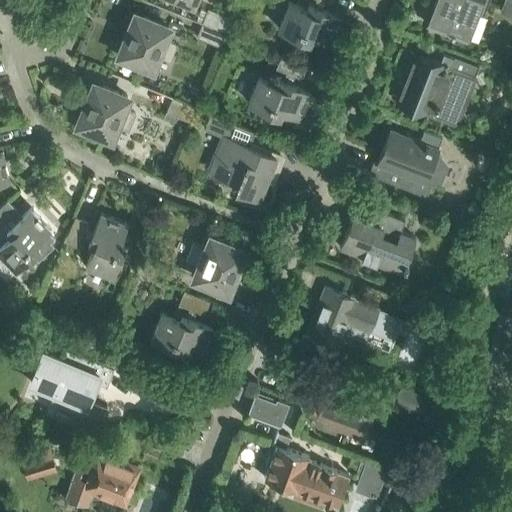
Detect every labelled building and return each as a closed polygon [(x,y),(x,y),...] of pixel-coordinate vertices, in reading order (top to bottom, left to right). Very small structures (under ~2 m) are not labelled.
[(483,14),(488,0),(435,0),(427,23),(466,38),(477,12),(483,14)] [(511,14),(511,0),(504,0),(500,10),(511,14)] [(330,41),(340,15),(309,3),(307,8),(289,1),(278,26),(310,39),(312,34),(330,41)] [(226,31),(232,16),(209,7),(203,21),(226,31)] [(177,42),(168,38),(172,27),(135,12),(131,23),(129,22),(121,41),(123,42),(119,53),(156,68),(161,56),(170,59),(177,42)] [(220,44),(226,31),(203,21),(197,35),(220,44)] [(458,124),(477,74),(475,73),(479,64),(455,54),(452,64),(415,49),(399,89),(395,100),(404,103),(458,124)] [(306,64),(281,53),(276,66),(301,76),(306,64)] [(241,81),(246,67),(235,63),(231,78),(241,81)] [(300,115),(310,90),(279,77),(277,82),(259,75),(249,101),(280,113),(282,108),(300,115)] [(136,111),(127,108),(131,97),(94,82),(90,92),(88,91),(80,111),(82,112),(78,122),(115,137),(120,125),(129,129),(136,111)] [(190,119),(196,105),(173,96),(167,110),(190,119)] [(374,158),(368,172),(427,195),(432,182),(442,180),(449,163),(438,150),(439,147),(437,147),(441,135),(424,128),(419,140),(390,128),(378,160),(374,158)] [(221,150),(217,148),(208,168),(239,180),(236,186),(259,195),(269,171),(276,173),(283,158),(227,135),(221,150)] [(0,180),(9,178),(3,151),(0,151),(0,180)] [(9,199),(0,206),(0,235),(4,240),(0,243),(0,250),(16,267),(31,252),(38,260),(54,244),(50,241),(55,237),(47,229),(50,227),(31,206),(19,218),(13,211),(17,208),(9,200),(10,199),(9,199)] [(415,236),(400,230),(405,218),(358,200),(340,246),(362,255),(363,253),(403,269),(405,263),(407,264),(408,261),(406,260),(415,236)] [(112,273),(125,242),(119,240),(127,222),(101,211),(88,243),(94,245),(86,263),(112,273)] [(88,220),(75,215),(65,240),(78,246),(88,220)] [(234,280),(242,260),(240,259),(244,249),(211,235),(206,247),(193,242),(186,259),(199,264),(194,276),(228,289),(232,279),(234,280)] [(154,276),(160,262),(137,252),(131,267),(154,276)] [(369,330),(378,307),(354,297),(355,296),(351,294),(350,296),(324,286),(307,331),(340,344),(348,322),(369,330)] [(204,313),(210,299),(184,289),(179,303),(204,313)] [(203,351),(213,325),(182,313),(179,318),(161,311),(151,337),(182,349),(185,344),(203,351)] [(43,351),(30,383),(54,393),(51,400),(81,412),(75,428),(101,425),(109,406),(100,403),(88,398),(93,385),(96,380),(107,385),(114,367),(66,349),(61,359),(43,351)] [(364,405),(371,388),(312,366),(305,384),(294,380),(294,381),(323,392),(316,412),(331,417),(328,424),(348,431),(351,424),(364,429),(372,408),(364,405)] [(402,386),(398,395),(406,398),(404,404),(423,410),(428,395),(402,386)] [(288,402),(256,390),(248,413),(279,425),(288,402)] [(338,502),(349,472),(309,458),(310,454),(287,446),(291,434),(277,429),(272,441),(276,443),(264,476),(296,488),(294,494),(323,505),(325,498),(338,502)] [(125,500),(138,467),(95,451),(94,455),(83,451),(72,473),(74,471),(85,476),(82,484),(125,500)] [(362,452),(363,473),(384,472),(383,451),(362,452)] [(57,469),(52,452),(30,458),(31,460),(25,461),(30,475),(34,473),(35,475),(57,469)]
